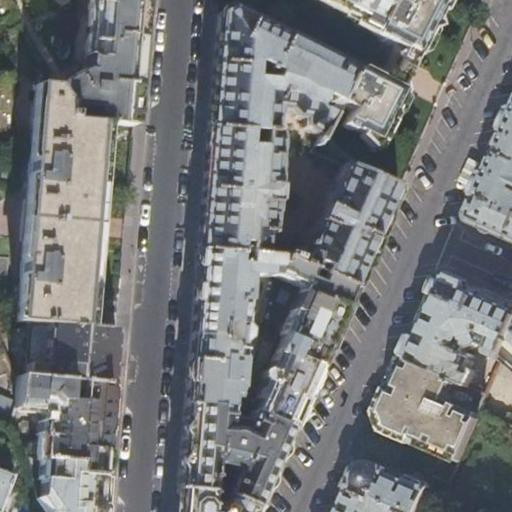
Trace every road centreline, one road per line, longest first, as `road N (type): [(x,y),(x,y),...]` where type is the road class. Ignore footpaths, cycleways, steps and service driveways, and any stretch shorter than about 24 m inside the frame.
road 1 (residential): [(135,511),(182,0)]
road 2 (residential): [(293,511),(415,229)]
road 3 (residential): [(415,229),(511,3)]
